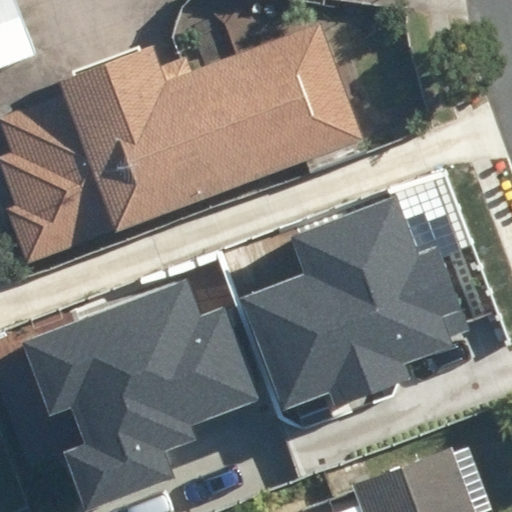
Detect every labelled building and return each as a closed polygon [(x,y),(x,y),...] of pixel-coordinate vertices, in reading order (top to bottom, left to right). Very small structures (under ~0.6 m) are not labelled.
[(0,0),(0,60),(25,51),(5,0),(0,0)] [(138,50),(0,99),(0,139),(6,155),(0,157),(0,244),(10,272),(353,149),(310,29),(151,86),(138,50)] [(319,262),(250,288),(290,396),(334,380),(338,392),(415,364),(409,349),(456,332),(446,305),(465,299),(442,236),(421,244),(402,191),(306,226),(319,262)] [(89,429),(71,436),(91,491),(184,459),(174,431),(190,426),(185,412),(266,384),(233,290),(205,300),(193,267),(30,323),(57,399),(76,393),(89,429)] [(484,511),(460,444),(341,486),(350,511),(484,511)]
